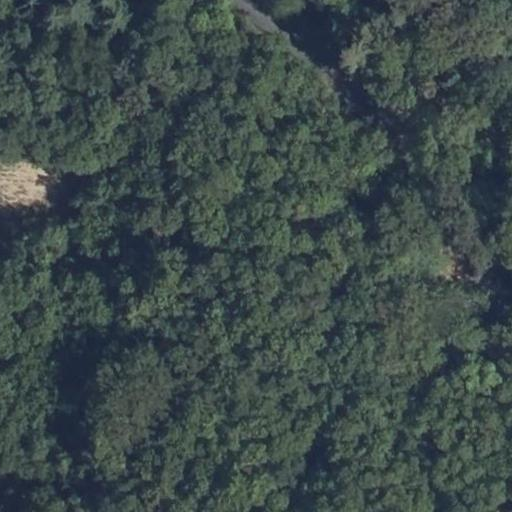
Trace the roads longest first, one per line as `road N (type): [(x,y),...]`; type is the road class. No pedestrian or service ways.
road 1 (track): [(511,290),(344,206),(182,144),(0,109)]
road 2 (tertiary): [(246,0),(333,72),(418,164),(473,272),(511,311)]
